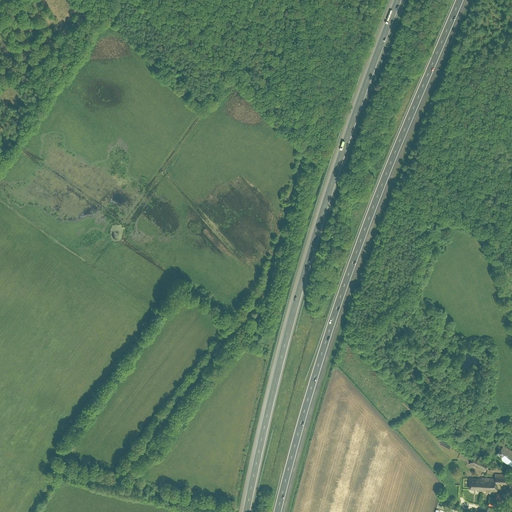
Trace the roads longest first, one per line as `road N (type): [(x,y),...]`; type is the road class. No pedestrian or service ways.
road 1 (track): [(303,0),(321,106),(269,277),(124,470),(110,478),(63,470),(29,511)]
road 2 (motorway): [(279,511),(336,311),(461,0)]
road 3 (motorway): [(397,0),(289,323),(246,511)]
road 4 (track): [(511,298),(491,235),(433,208)]
